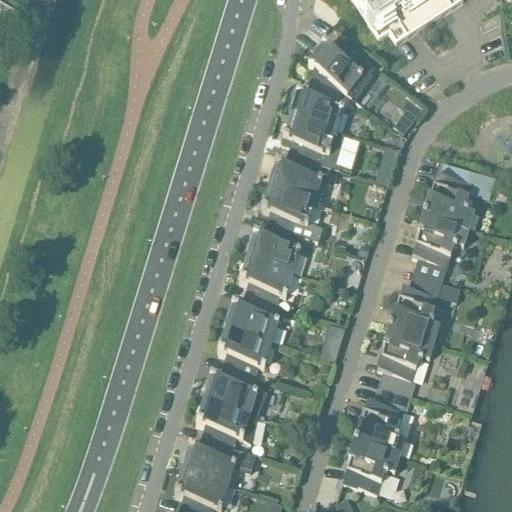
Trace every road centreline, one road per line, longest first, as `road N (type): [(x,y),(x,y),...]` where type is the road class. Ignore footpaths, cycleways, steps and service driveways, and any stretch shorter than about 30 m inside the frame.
road 1 (secondary): [(81,511),(241,0)]
road 2 (residential): [(144,511),(283,56),(292,0)]
road 3 (residential): [(306,511),(408,168),(445,112),(511,78)]
road 4 (residential): [(483,0),(467,29),(473,53),(463,77),(441,75),(415,55)]
